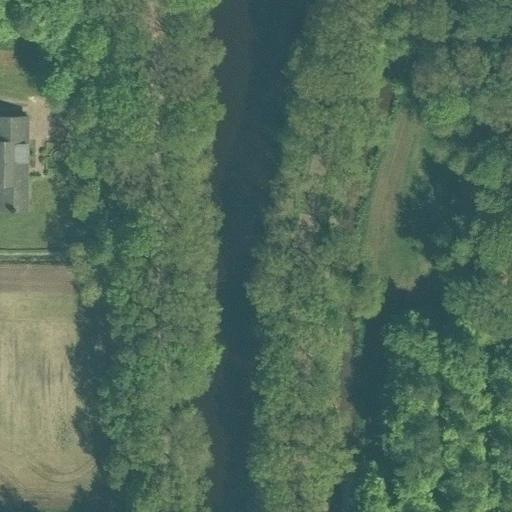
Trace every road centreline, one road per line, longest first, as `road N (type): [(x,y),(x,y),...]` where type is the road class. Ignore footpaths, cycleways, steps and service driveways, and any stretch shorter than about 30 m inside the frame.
road 1 (unclassified): [(302,511),(309,208),(366,0)]
road 2 (track): [(151,0),(164,312),(162,511)]
